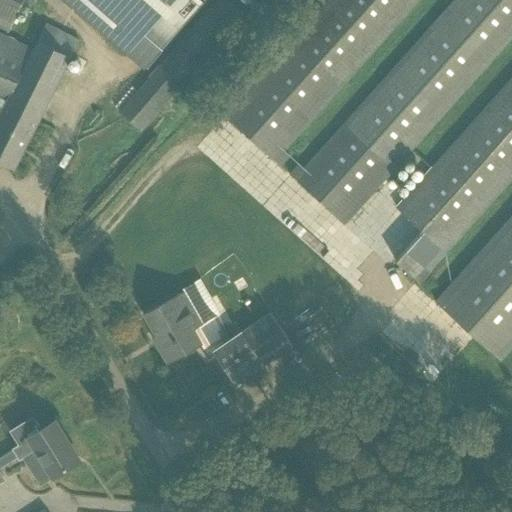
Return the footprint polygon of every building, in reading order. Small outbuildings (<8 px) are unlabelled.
[(0,0),(0,28),(9,32),(24,0),(0,0)] [(68,0),(148,69),(207,0),(68,0)] [(215,0),(120,112),(141,131),(243,12),(228,0),(215,0)] [(329,0),(225,116),(280,166),(289,155),(283,150),(418,0),(329,0)] [(511,36),(511,0),(455,0),(304,169),(298,164),(289,174),(345,224),(403,158),(412,149),(511,36)] [(0,97),(8,101),(0,117),(0,162),(14,170),(79,40),(46,24),(33,50),(0,33),(0,97)] [(511,178),(511,79),(432,168),(413,147),(403,158),(423,177),(396,207),(421,230),(396,260),(419,282),(511,178)] [(511,218),(437,303),(500,359),(511,345),(511,218)] [(159,348),(168,363),(202,344),(186,317),(195,312),(183,292),(144,314),(163,345),(159,348)] [(213,351),(235,385),(249,375),(254,382),(263,376),(263,377),(268,374),(263,366),(293,346),(271,313),(213,351)] [(3,455),(8,462),(17,456),(19,460),(36,450),(53,478),(77,463),(62,438),(64,437),(55,422),(41,430),(39,427),(40,427),(36,421),(35,422),(33,418),(11,431),(19,445),(3,455)]
